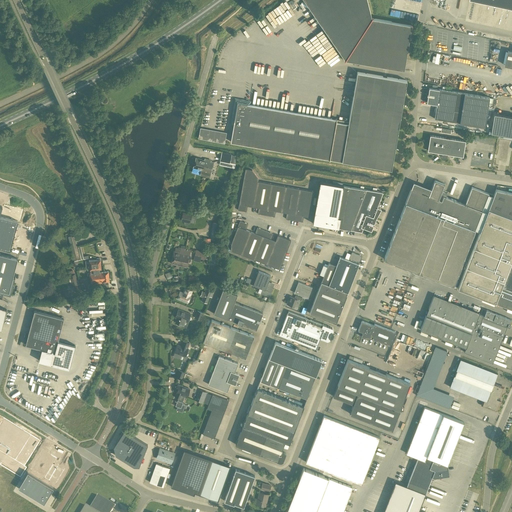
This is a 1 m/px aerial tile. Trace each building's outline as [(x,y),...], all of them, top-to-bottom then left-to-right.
[(371,17),(366,0),(303,0),(345,59),(344,60),(345,60),(404,69),(411,24),(372,18),(372,17),(371,17)] [(511,0),(472,0),(511,8),(511,0)] [(453,52),(460,54),(462,46),(455,45),(453,52)] [(391,169),(407,80),(357,72),(348,121),(247,104),(248,103),(236,101),(233,123),(234,123),(230,142),(391,169)] [(439,90),(429,88),(428,94),(427,103),(437,104),(434,119),(484,127),(489,97),(439,89),(439,90)] [(511,115),(494,113),(491,132),(511,135),(511,115)] [(463,156),(465,141),(430,135),(427,150),(463,156)] [(235,164),(237,155),(222,153),(221,161),(235,164)] [(204,160),(196,157),(193,167),(201,170),(200,175),(209,177),(214,162),(204,159),(204,160)] [(309,217),(314,192),(258,181),(258,178),(252,170),(245,168),(238,210),(246,211),(247,206),(259,208),(258,214),(274,217),(275,211),(287,213),(286,219),(302,222),(303,216),(309,217)] [(410,190),(383,258),(419,272),(453,286),(489,193),(480,190),(472,187),(465,204),(446,196),(448,191),(442,189),(444,184),(435,180),(431,188),(414,182),(413,181),(413,182),(411,188),(410,190)] [(320,181),(312,223),(323,225),(336,227),(348,229),(350,230),(361,232),(363,228),(371,231),(373,227),(373,225),(372,225),(373,223),(374,223),(374,222),(376,218),(373,217),(377,207),(378,203),(383,192),(376,191),(372,191),(363,189),(360,188),(342,185),(332,184),(320,181)] [(511,192),(496,189),(488,208),(457,288),(511,308),(511,192)] [(18,221),(17,221),(20,209),(4,205),(4,207),(0,205),(0,247),(10,250),(18,221)] [(190,222),(191,214),(183,212),(181,220),(184,221),(184,222),(184,223),(185,224),(187,225),(188,224),(189,223),(189,222),(190,222)] [(255,233),(246,229),(248,224),(240,221),(231,244),(230,250),(279,269),(291,240),(278,235),(275,241),(271,239),(273,233),(257,227),(255,233)] [(219,238),(221,223),(212,222),(210,237),(219,238)] [(77,245),(74,235),(68,237),(74,261),(80,259),(77,245)] [(182,256),(180,265),(187,267),(191,250),(187,249),(187,251),(185,251),(185,249),(181,248),(179,252),(180,253),(179,255),(182,256)] [(206,259),(207,253),(206,253),(206,252),(196,249),(193,261),(200,262),(201,259),(204,260),(204,259),(206,259)] [(179,252),(174,251),(171,263),(180,265),(182,256),(179,255),(180,253),(179,252)] [(359,263),(361,258),(360,258),(360,257),(360,256),(359,256),(359,255),(352,252),(349,259),(352,260),(352,261),(340,256),(336,266),(328,263),(321,282),(309,312),(336,323),(348,292),(359,264),(354,262),(354,261),(359,263)] [(13,278),(18,259),(0,253),(0,290),(4,291),(3,293),(10,295),(15,278),(13,278)] [(95,260),(95,259),(89,260),(89,267),(90,278),(101,277),(100,272),(101,272),(100,258),(97,258),(97,260),(95,260)] [(51,272),(57,268),(53,262),(47,265),(51,272)] [(74,274),(72,270),(66,272),(67,276),(66,277),(67,281),(68,280),(70,287),(78,285),(77,282),(78,282),(78,283),(80,283),(79,279),(76,280),(75,274),(74,274)] [(101,277),(90,278),(91,283),(101,282),(101,281),(105,281),(108,281),(109,281),(108,271),(101,272),(100,272),(101,277)] [(269,297),(272,288),(266,285),(270,275),(258,271),(253,285),(262,289),(261,293),(269,297)] [(308,298),(312,287),(298,282),(294,293),(308,298)] [(187,303),(192,291),(185,288),(183,293),(180,291),(177,299),(183,301),(183,302),(186,303),(187,302),(187,303)] [(207,303),(210,296),(211,296),(213,292),(212,291),(206,288),(205,292),(203,297),(201,301),(207,303)] [(223,289),(213,314),(227,319),(256,330),(259,322),(259,323),(260,322),(260,321),(263,313),(248,307),(234,302),(237,294),(223,289)] [(301,300),(302,297),(295,295),(294,298),(289,296),(286,304),(294,307),(297,299),(301,300)] [(177,318),(175,322),(178,324),(182,325),(183,324),(183,325),(184,321),(187,322),(189,318),(191,314),(189,313),(178,309),(175,317),(177,318)] [(200,320),(203,313),(199,311),(197,310),(194,318),(200,320)] [(425,315),(420,329),(466,347),(464,352),(492,363),(507,324),(508,324),(510,320),(486,310),(484,316),(479,314),(471,334),(425,315)] [(34,311),(26,344),(42,349),(39,360),(69,368),(75,345),(58,341),(64,318),(34,311)] [(287,314),(279,335),(316,349),(318,345),(320,338),(327,341),(329,340),(330,339),(333,337),(334,334),(333,331),(333,330),(332,328),(322,324),(288,311),(287,314)] [(245,358),(254,336),(235,328),(211,319),(203,341),(245,358)] [(374,325),(362,320),(358,330),(360,331),(359,333),(362,334),(361,336),(368,339),(369,338),(389,346),(395,332),(374,324),(374,325)] [(187,348),(189,342),(183,340),(181,345),(182,345),(182,346),(177,345),(175,352),(175,353),(175,355),(176,356),(178,357),(180,356),(180,355),(181,354),(185,356),(188,348),(187,348)] [(317,376),(319,369),(318,369),(322,359),(275,341),(260,381),(306,399),(315,375),(317,376)] [(435,345),(417,395),(451,407),(455,395),(435,388),(448,350),(435,345)] [(235,384),(239,374),(234,372),(238,363),(219,356),(208,384),(227,391),(230,382),(235,384)] [(392,430),(400,410),(399,410),(410,383),(348,358),(333,396),(353,404),(349,413),(392,430)] [(499,396),(503,387),(493,383),(497,373),(460,359),(449,387),(484,400),(482,405),(496,410),(500,400),(497,399),(498,396),(499,396)] [(186,397),(190,389),(178,384),(176,387),(178,388),(175,396),(179,398),(178,400),(177,400),(175,406),(181,408),(183,402),(185,397),(186,397)] [(289,443),(294,431),(304,406),(257,388),(242,425),(235,444),(281,462),(283,461),(286,453),(281,451),(284,442),(289,443)] [(204,403),(208,392),(199,389),(195,400),(204,403)] [(214,438),(225,410),(228,401),(212,394),(206,408),(211,410),(202,434),(214,438)] [(90,435),(102,416),(80,401),(65,426),(80,435),(90,435)] [(395,481),(383,511),(424,511),(419,510),(425,493),(428,485),(432,476),(433,477),(449,474),(448,468),(447,464),(449,460),(459,432),(463,421),(443,414),(424,406),(410,444),(406,453),(417,457),(406,486),(395,481)] [(0,450),(25,467),(41,441),(5,418),(4,417),(3,417),(3,416),(2,416),(1,416),(0,416),(0,415),(0,450)] [(361,483),(379,437),(324,415),(306,462),(361,483)] [(124,430),(113,447),(115,455),(134,467),(139,467),(148,445),(124,430)] [(57,458),(42,449),(30,469),(55,485),(64,471),(53,464),(57,458)] [(171,463),(174,454),(160,449),(156,458),(171,463)] [(184,450),(171,486),(194,494),(195,492),(218,500),(230,466),(184,450)] [(163,487),(169,468),(156,463),(149,482),(163,487)] [(342,511),(352,487),(328,478),(303,468),(285,511),(342,511)] [(224,500),(234,504),(234,503),(244,506),(254,475),(235,469),(224,500)] [(30,489),(27,494),(44,504),(53,489),(28,473),(22,484),(30,489)] [(269,491),(271,485),(261,483),(260,489),(269,491)] [(265,507),(268,495),(268,494),(259,491),(256,504),(265,507)] [(111,511),(115,506),(98,495),(90,508),(86,505),(81,511),(111,511)]
